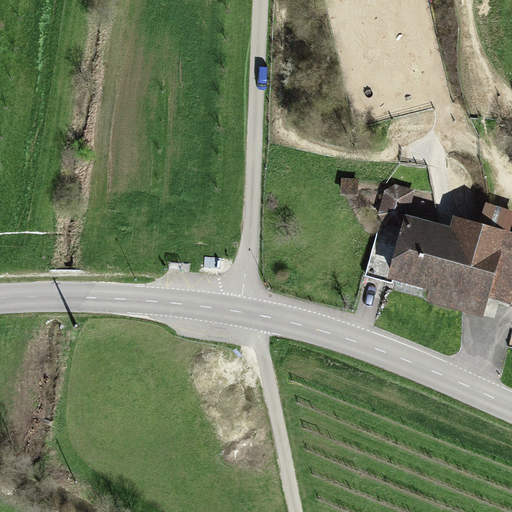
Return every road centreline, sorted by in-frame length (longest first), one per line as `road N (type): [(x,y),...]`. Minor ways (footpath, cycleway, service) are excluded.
road 1 (unclassified): [(240,311),(261,0)]
road 2 (tertiary): [(256,315),(355,341),(511,405)]
road 3 (tertiary): [(0,298),(125,297),(240,311)]
road 4 (unclassified): [(295,511),(256,315)]
